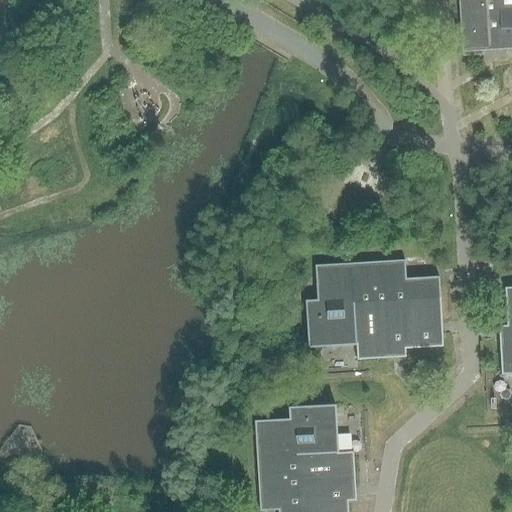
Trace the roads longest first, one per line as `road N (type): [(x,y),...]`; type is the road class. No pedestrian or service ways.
road 1 (residential): [(455,151),(468,376),(393,446),(384,511)]
road 2 (residential): [(220,0),(325,60),(393,138),(455,151)]
road 3 (residential): [(432,0),(452,78),(478,122),(455,151)]
